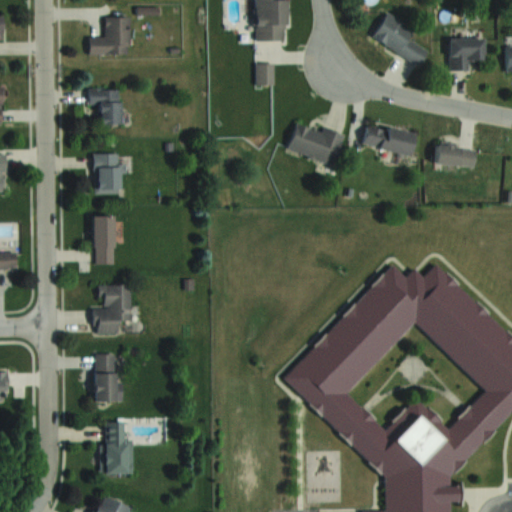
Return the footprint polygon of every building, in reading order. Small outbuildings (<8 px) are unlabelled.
[(253,0),(254,40),(285,40),(284,0),(253,0)] [(419,64),(427,48),(406,37),(412,26),(385,11),(370,37),(419,64)] [(88,53),(130,53),(130,15),(103,15),(103,35),(88,35),(88,53)] [(483,58),(483,36),(448,36),(448,68),(469,68),(469,58),(483,58)] [(98,103),(98,122),(121,122),(121,87),(88,87),(88,103),(98,103)] [(342,134),(294,120),(286,149),(334,163),(342,134)] [(362,144),(408,153),(412,130),(366,122),(362,144)] [(433,162),(473,166),(475,145),(436,141),(433,162)] [(92,192),(119,192),(119,163),(117,163),(117,151),(92,152),(92,192)] [(113,213),(91,213),(91,263),(113,263),(113,213)] [(0,270),(14,271),(15,250),(0,249),(0,270)] [(280,376),(390,263),(403,275),(411,266),(421,274),(433,262),(511,338),(511,407),(449,474),(449,484),(459,484),(460,501),(449,501),(449,511),(361,511),(361,509),(383,509),(383,476),(280,376)] [(92,332),(117,331),(117,320),(130,319),(130,282),(98,283),(99,305),(91,305),(92,332)] [(93,401),(118,401),(118,352),(93,352),(93,401)] [(131,440),(123,440),(123,421),(103,421),(102,474),(131,474),(131,440)] [(126,511),(130,506),(102,493),(93,511),(126,511)]
